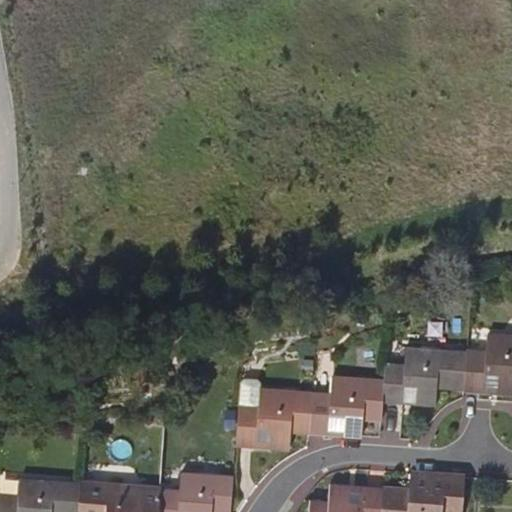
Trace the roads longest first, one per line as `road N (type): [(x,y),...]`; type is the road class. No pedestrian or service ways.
road 1 (residential): [(263,511),(314,463),(445,462),(486,453)]
road 2 (residential): [(0,116),(8,238),(0,255)]
